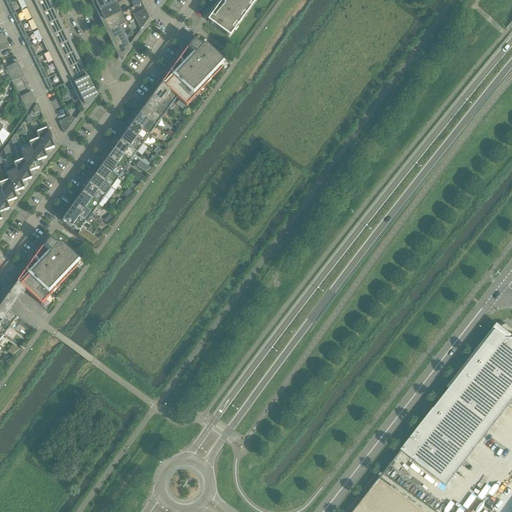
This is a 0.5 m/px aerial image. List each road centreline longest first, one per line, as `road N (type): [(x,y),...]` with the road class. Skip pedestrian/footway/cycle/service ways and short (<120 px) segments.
road 1 (secondary): [(511,41),(317,281),(185,460)]
road 2 (secondary): [(203,468),(328,293),(511,62)]
road 3 (tertiary): [(500,284),(322,511)]
road 4 (residential): [(82,154),(60,135),(0,15)]
road 5 (residential): [(0,268),(82,154)]
